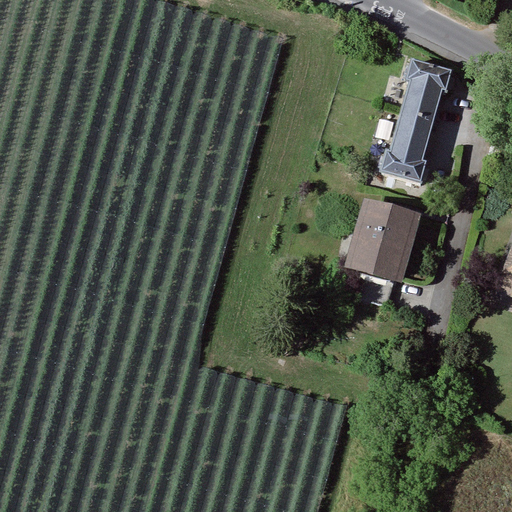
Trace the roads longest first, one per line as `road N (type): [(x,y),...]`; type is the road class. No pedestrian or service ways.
road 1 (unclassified): [(377,0),(511,66)]
road 2 (track): [(427,368),(394,511)]
